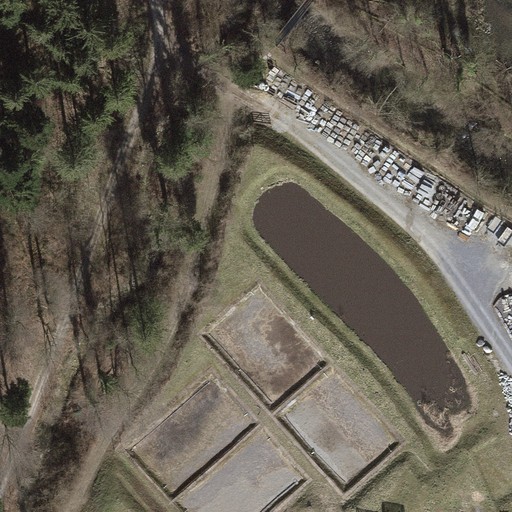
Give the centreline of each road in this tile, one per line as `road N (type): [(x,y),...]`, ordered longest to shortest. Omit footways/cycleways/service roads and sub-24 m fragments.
road 1 (track): [(159,48),(0,497)]
road 2 (track): [(227,96),(228,130),(191,275),(71,511)]
